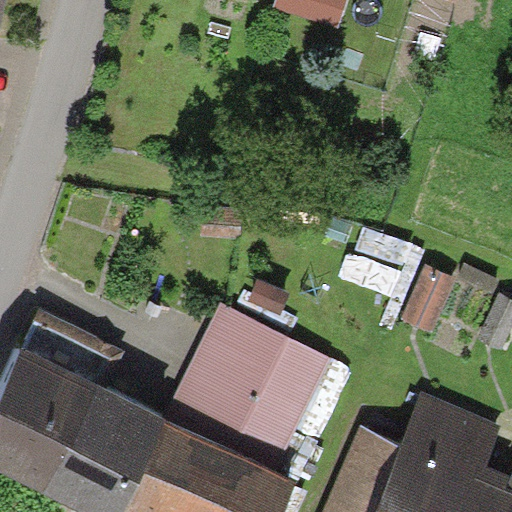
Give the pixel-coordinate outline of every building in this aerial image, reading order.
[(25,0),(0,0),(0,29),(17,34),(25,0)] [(281,0),(279,7),(343,28),(351,0),(281,0)] [(272,456),(322,352),(222,304),(169,412),(102,380),(56,474),(134,511),(262,511),(286,463),(272,456)] [(119,345),(43,308),(0,396),(0,447),(56,474),(102,380),(119,345)] [(412,433),(379,419),(339,511),(511,511),(511,472),(490,463),(509,419),(432,387),(412,433)]
